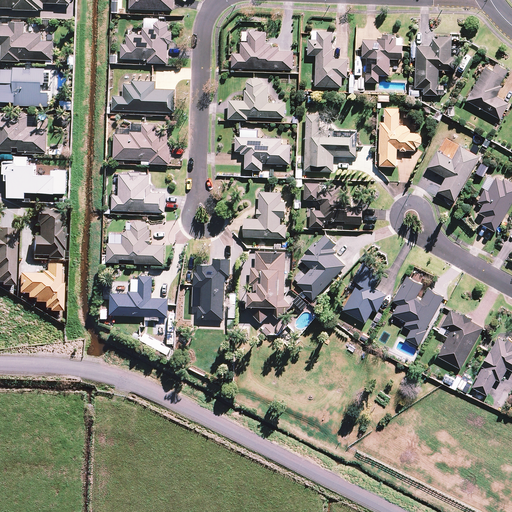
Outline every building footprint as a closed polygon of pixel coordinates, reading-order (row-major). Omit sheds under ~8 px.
[(0,0),(0,8),(14,9),(14,11),(41,12),(41,10),(46,11),(46,5),(73,6),(72,0),(0,0)] [(131,0),(131,10),(176,12),(176,0),(131,0)] [(23,61),(55,62),(56,43),(44,42),(44,35),(27,34),(27,24),(11,23),(11,27),(2,26),(1,47),(4,47),(3,62),(22,63),(23,61)] [(123,46),(123,60),(150,61),(150,65),(169,66),(171,27),(167,23),(160,23),(156,26),(156,30),(145,29),(144,36),(129,36),(128,46),(123,46)] [(234,69),(295,71),(296,53),(281,52),(281,49),(274,49),(274,45),(268,45),(268,34),(251,33),(250,44),(243,43),(242,55),(235,55),(234,69)] [(334,49),(335,33),(319,33),(319,42),(310,41),(310,57),(318,57),(317,88),(344,89),(344,79),(349,79),(350,61),(336,60),(336,49),(334,49)] [(392,60),(404,61),(405,47),(398,47),(398,40),(396,40),(396,37),(385,36),(385,40),(380,40),(379,42),(365,41),(364,59),(369,59),(368,83),(381,84),(381,77),(391,77),(392,60)] [(434,48),(419,47),(417,89),(425,90),(425,96),(440,97),(440,96),(446,96),(446,86),(441,86),(441,72),(458,72),(459,58),(454,58),(454,39),(435,38),(434,48)] [(75,55),(68,55),(67,65),(75,65),(75,55)] [(495,72),(488,68),(469,102),(502,121),(511,105),(498,98),(504,88),(502,87),(510,72),(498,65),(495,72)] [(0,86),(0,102),(16,103),(16,107),(50,108),(51,94),(43,94),(44,86),(46,86),(47,70),(34,69),(34,71),(27,71),(27,69),(15,68),(15,71),(3,70),(3,86),(0,86)] [(364,78),(350,77),(349,93),(354,93),(355,89),(363,90),(364,78)] [(250,118),(287,119),(288,105),(270,104),(271,87),(265,87),(265,85),(261,80),(253,80),(249,84),(249,92),(247,92),(246,102),(231,101),(230,121),(250,121),(250,118)] [(177,114),(178,91),(158,90),(159,83),(134,82),(134,86),(126,85),(125,98),(115,97),(115,111),(177,114)] [(72,102),(64,102),(64,110),(72,110),(72,102)] [(382,155),(381,167),(399,168),(399,150),(402,150),(402,152),(408,153),(408,152),(417,152),(417,149),(419,149),(423,145),(424,139),(419,134),(414,134),(408,127),(401,127),(402,110),(387,110),(386,124),(382,123),(381,155),(382,155)] [(0,152),(48,154),(49,131),(41,131),(41,128),(30,128),(30,118),(26,114),(20,113),(16,118),(0,117),(0,152)] [(69,122),(62,114),(55,120),(62,127),(69,122)] [(322,117),(309,116),(307,171),(335,172),(336,157),(358,158),(359,133),(322,131),(322,117)] [(116,136),(115,161),(152,162),(152,165),(169,166),(171,127),(144,126),(144,134),(132,133),(132,136),(116,136)] [(489,142),(481,137),(477,143),(485,148),(489,142)] [(284,146),(284,140),(237,139),(237,153),(242,153),(242,155),(247,156),(246,170),(255,171),(255,172),(265,172),(265,165),(292,166),(293,146),(284,146)] [(61,146),(51,145),(50,154),(61,155),(61,146)] [(439,193),(456,203),(481,158),(461,147),(454,160),(439,152),(429,169),(447,179),(439,193)] [(28,193),(68,195),(69,172),(54,171),(54,177),(38,176),(39,167),(30,167),(31,158),(17,158),(17,163),(5,162),(5,176),(7,176),(7,182),(10,182),(9,199),(27,200),(28,193)] [(114,211),(167,213),(168,194),(153,194),(153,185),(151,185),(152,177),(143,176),(143,174),(131,174),(131,176),(121,175),(120,196),(115,196),(114,211)] [(505,223),(511,209),(511,183),(506,180),(505,182),(498,178),(490,192),(487,190),(479,204),(485,207),(481,214),(487,218),(483,225),(497,233),(503,223),(505,223)] [(347,224),(364,225),(365,207),(347,207),(347,193),(342,193),(342,189),(331,189),(331,192),(321,192),(321,185),(307,184),(306,201),(319,201),(323,205),(323,212),(313,211),(312,228),(327,229),(327,225),(330,225),(330,222),(347,222),(347,224)] [(247,220),(246,238),(288,240),(288,226),(283,226),(283,219),(287,220),(288,203),(283,203),(284,194),(261,193),(261,210),(259,210),(259,219),(260,219),(260,220),(247,220)] [(34,239),(33,258),(48,258),(48,261),(63,261),(63,253),(65,254),(66,228),(64,228),(64,211),(37,210),(37,225),(39,225),(38,230),(40,230),(39,239),(34,239)] [(137,264),(167,266),(167,247),(153,246),(154,238),(152,238),(153,230),(150,230),(150,227),(147,223),(137,222),(133,226),(133,231),(129,231),(124,236),(124,245),(110,245),(109,263),(122,264),(122,260),(137,261),(137,264)] [(2,288),(15,289),(17,233),(0,232),(0,284),(2,285),(2,288)] [(315,302),(348,267),(336,255),(338,253),(335,250),(339,246),(328,236),(318,246),(316,245),(307,254),(309,256),(304,261),(313,270),(299,285),(306,291),(305,293),(315,302)] [(288,253),(258,253),(257,268),(253,268),(252,285),(256,285),(256,293),(250,293),(250,307),(287,308),(288,253)] [(200,320),(226,321),(227,278),(232,278),(233,261),(215,260),(215,266),(200,266),(199,274),(196,274),(196,288),(204,288),(203,307),(200,306),(200,320)] [(379,274),(362,265),(353,280),(358,283),(342,310),(365,323),(373,309),(377,312),(386,295),(371,287),(379,274)] [(42,276),(20,276),(20,296),(28,296),(28,301),(35,301),(35,305),(45,305),(45,311),(50,311),(50,314),(63,315),(64,287),(60,287),(61,268),(47,267),(47,274),(42,274),(42,276)] [(112,316),(170,318),(171,300),(154,299),(155,277),(141,277),(141,293),(130,292),(130,295),(113,295),(112,316)] [(427,331),(445,298),(430,290),(423,302),(418,299),(425,286),(409,277),(395,302),(400,305),(394,316),(408,323),(406,327),(413,331),(408,340),(420,346),(429,331),(427,331)] [(307,304),(300,297),(291,306),(298,313),(307,304)] [(439,358),(462,371),(484,330),(485,329),(473,322),(474,320),(466,315),(465,318),(452,311),(442,330),(451,335),(439,358)] [(508,343),(500,339),(493,353),(491,352),(483,368),(485,368),(474,388),(489,396),(498,380),(502,383),(509,369),(511,370),(511,340),(510,339),(508,343)] [(454,379),(446,376),(443,383),(451,386),(454,379)] [(467,382),(462,379),(457,387),(462,390),(467,382)]
